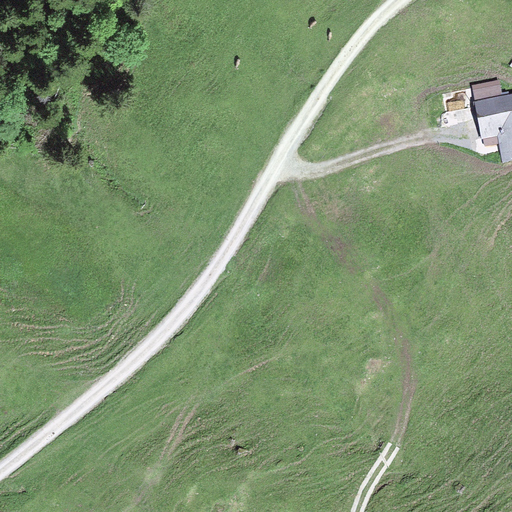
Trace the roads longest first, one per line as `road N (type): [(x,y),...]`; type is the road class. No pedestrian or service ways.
road 1 (track): [(0,474),(127,376),(204,284),(341,64),(401,0)]
road 2 (track): [(283,166),(403,340),(395,443),(360,511)]
